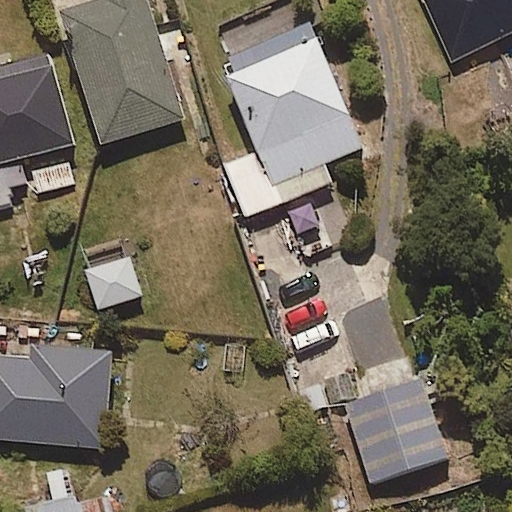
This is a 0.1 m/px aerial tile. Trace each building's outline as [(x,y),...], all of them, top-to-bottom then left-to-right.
[(82,0),(56,9),(102,146),(188,117),(147,0),(82,0)] [(511,31),(511,0),(420,0),(449,61),(511,31)] [(362,148),(312,20),(217,57),(254,152),(223,164),(244,217),(333,182),(326,163),(362,148)] [(75,141),(48,51),(0,65),(0,212),(17,207),(12,190),(26,185),(18,158),(75,141)] [(77,186),(69,158),(30,169),(39,197),(77,186)] [(147,299),(129,237),(78,252),(96,315),(147,299)] [(0,439),(108,442),(110,348),(26,346),(26,363),(0,362),(0,439)] [(446,460),(424,381),(346,403),(369,482),(446,460)] [(111,511),(110,497),(30,507),(30,511),(111,511)]
